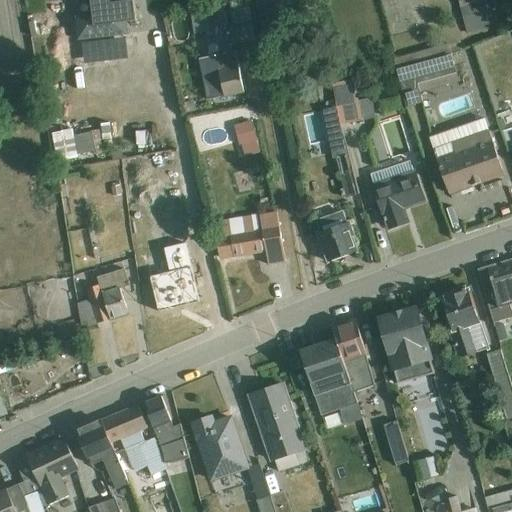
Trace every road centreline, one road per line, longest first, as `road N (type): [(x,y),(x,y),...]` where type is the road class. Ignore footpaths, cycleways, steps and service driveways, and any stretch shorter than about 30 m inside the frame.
road 1 (residential): [(0,448),(264,332),(511,242)]
road 2 (unknown): [(311,315),(250,0)]
